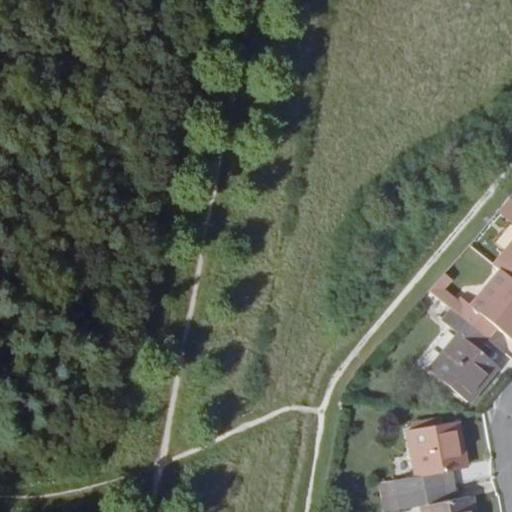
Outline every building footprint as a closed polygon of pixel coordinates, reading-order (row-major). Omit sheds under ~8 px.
[(511,191),(503,203),(511,210),(511,191)] [(511,240),(488,271),(493,275),(511,290),(511,210),(503,203),(493,214),(511,230),(511,240)] [(455,301),(445,314),(482,344),(493,331),(505,342),(511,333),(511,290),(493,275),(465,309),(455,301)] [(482,344),(445,314),(436,324),(453,340),(424,375),(462,406),(491,370),(473,355),(482,344)] [(389,486),(391,500),(437,492),(435,478),(445,476),(458,473),(450,427),(402,436),(410,482),(389,486)] [(435,478),(437,492),(447,490),(445,476),(435,478)] [(439,506),(450,504),(447,490),(437,492),(439,506)] [(409,511),(416,511),(466,511),(464,502),(450,504),(439,506),(437,492),(391,500),(393,511),(409,511)] [(381,511),(393,511),(391,500),(379,502),(381,511)]
